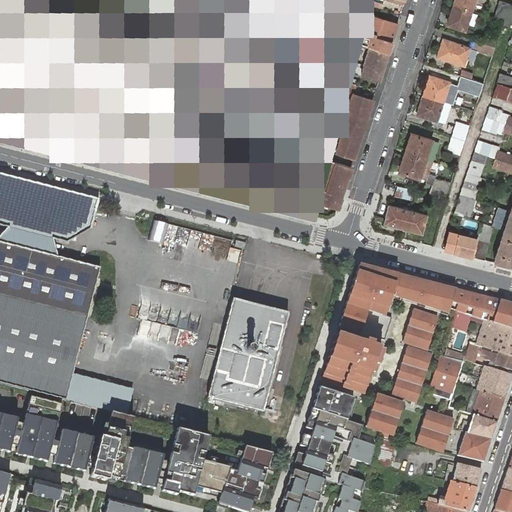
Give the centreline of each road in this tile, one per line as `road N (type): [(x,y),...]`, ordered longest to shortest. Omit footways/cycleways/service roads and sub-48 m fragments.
road 1 (residential): [(0,153),(345,242)]
road 2 (residential): [(425,0),(345,242)]
road 3 (residential): [(345,242),(511,286)]
